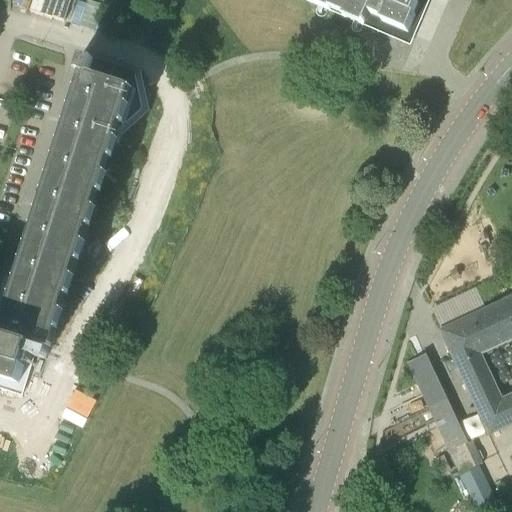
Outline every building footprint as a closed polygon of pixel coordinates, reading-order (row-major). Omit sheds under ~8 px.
[(317,0),(367,21),(370,14),(383,20),(382,22),(408,34),(416,16),(414,15),(420,0),(317,0)] [(45,347),(66,281),(127,86),(88,73),(92,59),(81,55),(76,71),(86,74),(9,318),(2,313),(3,307),(2,301),(1,296),(0,293),(0,378),(19,384),(24,366),(22,365),(29,342),(45,347)] [(100,62),(93,59),(91,67),(98,69),(100,62)] [(511,423),(511,297),(442,331),(489,432),(490,434),(511,423)] [(473,441),(467,443),(426,352),(408,360),(427,407),(428,407),(449,451),(460,474),(483,463),(473,441)] [(462,478),(477,509),(497,500),(482,468),(462,478)]
